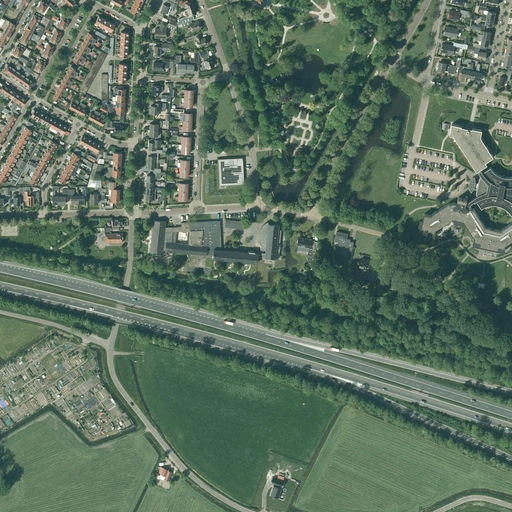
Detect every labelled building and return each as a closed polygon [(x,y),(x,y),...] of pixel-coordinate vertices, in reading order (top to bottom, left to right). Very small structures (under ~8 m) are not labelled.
[(20,0),(15,10),(22,13),(28,2),(24,0),(20,0)] [(77,3),(73,0),(66,0),(59,8),(61,9),(63,7),(66,4),(73,10),(77,6),(76,4),(77,3)] [(133,3),(132,6),(139,9),(142,4),(132,0),(131,2),(133,3)] [(187,10),(193,7),(191,1),(188,3),(187,1),(183,2),(182,0),(179,1),(180,6),(182,5),(185,4),(187,10)] [(37,11),(42,14),(48,4),(41,1),(37,9),(38,10),(37,11)] [(174,4),(167,1),(165,5),(163,4),(160,12),(165,14),(168,15),(172,8),(175,9),(177,5),(174,4)] [(57,10),(51,4),(49,6),(55,12),(57,10)] [(139,9),(132,6),(130,10),(128,9),(127,11),(137,15),(139,9)] [(193,7),(187,10),(184,11),(186,17),(178,19),(179,21),(177,22),(177,25),(182,24),(191,21),(189,18),(193,16),(192,14),(195,13),(193,7)] [(448,18),(459,20),(459,16),(465,17),(466,15),(467,15),(468,14),(468,12),(465,11),(460,10),(460,13),(450,10),(448,18)] [(488,11),(487,15),(482,14),(482,17),(494,19),(495,13),(488,11)] [(35,15),(34,14),(29,22),(40,28),(40,29),(42,30),(43,30),(44,28),(41,26),(37,24),(42,16),(36,13),(35,15)] [(63,14),(60,21),(67,24),(69,20),(68,19),(69,17),(63,14)] [(100,26),(104,19),(99,16),(95,23),(98,24),(96,26),(99,28),(100,26)] [(494,19),(482,17),(481,20),(486,21),(485,25),(492,26),(494,19)] [(104,19),(100,26),(103,27),(102,29),(104,31),(105,29),(109,22),(104,19)] [(177,23),(170,20),(168,26),(175,28),(177,23)] [(3,33),(9,36),(16,25),(9,21),(3,33)] [(67,24),(60,21),(57,27),(62,30),(63,28),(64,29),(67,24)] [(191,21),(182,24),(183,28),(190,26),(192,31),(201,28),(198,21),(192,23),(191,21)] [(39,30),(40,29),(40,28),(29,22),(24,31),(39,39),(40,37),(36,35),(32,33),(35,28),(39,30)] [(107,32),(110,33),(110,31),(111,32),(115,25),(109,22),(105,29),(108,30),(107,32)] [(167,24),(162,22),(160,26),(161,27),(160,29),(155,29),(155,30),(154,31),(154,32),(154,33),(155,33),(155,38),(166,38),(167,32),(165,32),(166,29),(165,29),(165,28),(167,24)] [(462,30),(462,27),(457,25),(456,29),(446,27),(445,35),(456,37),(458,29),(462,30)] [(56,29),(52,35),(59,39),(61,34),(60,33),(61,31),(56,29)] [(39,39),(24,31),(22,36),(29,40),(30,37),(34,39),(38,41),(39,39)] [(478,34),(477,37),(489,40),(491,33),(484,31),(483,35),(478,34)] [(0,45),(3,47),(9,36),(3,33),(0,37),(0,45)] [(86,37),(95,42),(96,40),(92,38),(94,35),(88,33),(86,37)] [(59,39),(52,35),(49,41),(54,44),(55,42),(57,43),(59,39)] [(25,46),(29,40),(22,36),(20,40),(21,41),(20,43),(25,46)] [(203,45),(206,44),(204,38),(201,39),(200,36),(196,37),(197,41),(196,41),(198,47),(203,45)] [(489,40),(477,37),(477,40),(482,41),(481,45),(488,46),(489,40)] [(87,47),(88,45),(83,42),(81,47),(90,52),(91,49),(87,47)] [(443,44),(441,52),(453,55),(454,51),(458,52),(459,47),(460,48),(461,48),(461,49),(466,50),(466,49),(467,45),(462,44),(461,44),(454,42),(453,46),(443,44)] [(48,43),(44,49),(51,53),(54,48),(52,48),(53,46),(48,43)] [(162,43),(162,47),(160,47),(154,46),(154,55),(160,56),(160,49),(161,49),(161,51),(169,51),(170,43),(162,43)] [(17,45),(12,53),(19,57),(24,47),(19,44),(18,46),(17,45)] [(467,48),(474,49),(474,53),(478,54),(477,58),(485,59),(487,53),(479,51),(479,50),(480,48),(468,46),(467,48)] [(51,53),(44,49),(41,55),(46,58),(47,56),(49,57),(51,53)] [(82,57),(83,54),(78,51),(76,56),(84,61),(86,59),(82,57)] [(191,64),(186,64),(185,72),(193,73),(194,65),(195,65),(198,66),(199,53),(194,52),(194,58),(190,58),(190,61),(191,61),(191,64)] [(185,72),(186,64),(180,64),(181,56),(175,55),(174,64),(177,64),(177,72),(185,72)] [(211,60),(212,60),(212,58),(207,60),(207,59),(209,58),(208,55),(202,57),(204,63),(205,63),(207,68),(214,66),(211,60)] [(29,61),(20,56),(18,59),(27,64),(29,61)] [(40,57),(37,63),(43,67),(46,63),(44,62),(45,60),(40,57)] [(511,61),(504,59),(502,66),(507,67),(506,70),(509,70),(509,71),(511,71),(511,67),(510,67),(511,63),(511,61)] [(43,67),(37,63),(37,64),(34,62),(31,60),(30,63),(33,64),(31,68),(35,70),(38,73),(39,71),(41,71),(43,67)] [(173,61),(169,61),(162,61),(162,63),(153,62),(153,69),(158,70),(161,71),(161,70),(162,70),(162,66),(169,66),(168,68),(173,68),(173,61)] [(454,74),(456,67),(456,66),(446,64),(446,63),(439,62),(437,71),(444,72),(445,71),(448,71),(448,73),(454,74)] [(3,71),(7,74),(11,67),(6,63),(3,68),(4,69),(3,71)] [(7,74),(11,77),(20,64),(18,63),(14,68),(15,69),(15,70),(11,67),(7,74)] [(469,68),(469,70),(468,77),(474,79),(476,72),(472,71),(473,69),(472,68),(473,65),(473,63),(471,63),(470,64),(469,68)] [(476,72),(474,79),(481,80),(482,73),(479,72),(479,70),(479,69),(480,64),(477,63),(476,72)] [(11,77),(16,80),(21,83),(29,70),(27,69),(24,74),(25,75),(24,76),(17,71),(17,70),(19,71),(20,68),(22,65),(20,64),(11,77)] [(470,64),(468,64),(466,70),(462,69),(463,67),(459,66),(459,68),(459,67),(458,72),(461,73),(461,76),(468,77),(469,70),(469,68),(470,64)] [(68,71),(77,75),(78,73),(74,71),(76,69),(70,66),(68,71)] [(35,83),(30,80),(26,77),(27,76),(28,77),(31,72),(29,70),(21,83),(29,89),(30,87),(32,88),(35,83)] [(69,80),(70,78),(65,75),(63,80),(71,85),(73,82),(69,80)] [(509,81),(510,76),(506,75),(505,78),(500,76),(499,84),(504,85),(505,80),(509,81)] [(0,95),(3,97),(9,89),(4,85),(0,90),(0,91),(2,93),(0,95)] [(64,90),(65,88),(60,85),(57,89),(66,94),(68,92),(64,90)] [(162,92),(162,87),(159,87),(159,86),(152,85),(152,95),(158,95),(158,91),(162,92)] [(117,93),(117,95),(125,95),(125,89),(123,89),(123,87),(118,86),(118,89),(114,89),(114,93),(117,93)] [(9,89),(3,97),(5,99),(7,96),(10,98),(14,92),(9,89)] [(184,93),(184,98),(192,98),(193,90),(185,90),(181,90),(181,92),(184,93)] [(12,109),(15,105),(20,97),(15,93),(11,99),(15,101),(13,104),(10,108),(12,109)] [(64,99),(60,97),(55,94),(52,99),(58,102),(59,99),(63,101),(65,103),(64,105),(67,107),(69,103),(63,100),(64,99)] [(15,105),(16,106),(18,103),(22,106),(26,100),(20,97),(15,105)] [(192,98),(184,98),(184,103),(180,103),(180,106),(184,106),(192,107),(192,98)] [(69,108),(74,110),(77,105),(79,102),(76,100),(74,104),(72,102),(69,108)] [(77,105),(74,110),(78,113),(83,104),(81,103),(79,106),(77,105)] [(156,103),(156,106),(151,106),(151,109),(150,110),(150,111),(151,112),(150,113),(158,114),(159,114),(161,112),(161,110),(165,111),(166,103),(156,103)] [(183,116),(183,121),(191,122),(191,114),(183,113),(184,110),(171,109),(170,112),(180,113),(180,116),(183,116)] [(40,121),(44,115),(35,110),(31,116),(40,121)] [(93,121),(97,112),(95,111),(93,114),(91,113),(88,118),(93,121)] [(12,126),(15,120),(18,115),(12,112),(11,115),(8,114),(5,118),(8,120),(7,123),(12,126)] [(49,126),(53,120),(44,115),(40,121),(49,126)] [(58,131),(62,125),(53,120),(49,126),(58,131)] [(115,124),(112,124),(112,121),(107,121),(104,127),(114,128),(114,132),(119,133),(119,132),(123,132),(123,126),(120,126),(120,125),(115,125),(115,124)] [(150,123),(149,129),(157,130),(158,127),(161,127),(161,121),(156,121),(156,124),(150,123)] [(191,122),(183,121),(183,127),(179,126),(179,129),(182,129),(190,130),(191,122)] [(0,125),(9,131),(12,126),(7,123),(5,126),(0,123),(0,125)] [(452,124),(449,135),(454,136),(477,172),(487,165),(485,162),(493,157),(481,137),(482,130),(472,128),(472,129),(462,127),(462,126),(452,124)] [(6,136),(9,131),(0,125),(0,128),(3,130),(1,133),(6,136)] [(67,127),(62,125),(58,131),(63,134),(67,127)] [(25,126),(20,136),(27,139),(36,144),(38,141),(29,136),(32,130),(25,126)] [(157,130),(149,129),(149,136),(155,136),(155,138),(160,139),(160,134),(157,133),(157,130)] [(20,136),(15,145),(22,149),(27,139),(20,136)] [(83,145),(87,138),(82,136),(79,142),(83,145)] [(182,139),(181,145),(190,145),(190,137),(182,136),(182,137),(178,136),(178,139),(182,139)] [(91,141),(87,138),(83,145),(88,147),(91,141)] [(46,150),(53,153),(58,144),(51,140),(49,143),(47,142),(45,145),(48,147),(46,150)] [(155,140),(155,143),(149,142),(148,150),(154,150),(156,150),(156,146),(160,147),(160,140),(155,140)] [(92,150),(96,143),(91,141),(88,147),(92,150)] [(101,146),(96,143),(92,150),(97,152),(101,146)] [(22,149),(15,145),(11,154),(17,158),(22,149)] [(190,145),(181,145),(181,150),(178,150),(178,152),(181,153),(189,153),(190,145)] [(41,159),(48,162),(53,153),(46,150),(41,159)] [(71,157),(77,161),(80,156),(73,152),(71,157)] [(161,163),(164,163),(165,159),(160,159),(160,160),(158,160),(158,156),(158,153),(149,152),(149,156),(148,156),(148,162),(154,162),(158,163),(161,163)] [(11,154),(8,159),(6,163),(12,167),(17,158),(11,154)] [(68,162),(78,167),(81,163),(77,161),(71,157),(68,162)] [(243,164),(242,158),(217,159),(218,165),(219,165),(220,184),(242,183),(241,164),(243,164)] [(31,165),(43,172),(48,162),(41,159),(38,163),(36,162),(35,164),(30,162),(29,164),(31,165)] [(180,163),(180,168),(188,168),(189,160),(181,160),(177,160),(177,162),(180,163)] [(78,167),(68,162),(66,166),(72,170),(76,172),(78,173),(79,171),(77,170),(78,167)] [(13,173),(10,171),(12,167),(6,163),(1,172),(7,176),(9,174),(11,175),(13,173)] [(38,181),(43,172),(31,165),(29,168),(32,170),(32,171),(34,172),(31,177),(38,181)] [(63,171),(70,174),(73,176),(76,172),(72,170),(66,166),(63,171)] [(421,221),(419,226),(421,226),(420,233),(427,235),(428,232),(435,233),(436,230),(452,219),(464,221),(474,238),(474,242),(480,243),(480,246),(497,250),(498,247),(505,248),(506,245),(511,240),(511,176),(510,177),(508,177),(505,177),(503,176),(501,176),(498,174),(496,173),(495,172),(493,170),(490,167),(483,172),(482,170),(481,171),(479,172),(482,176),(477,196),(468,202),(467,202),(467,199),(458,197),(457,201),(457,204),(453,203),(450,204),(449,203),(431,215),(424,214),(423,221),(421,221)] [(188,168),(180,168),(180,173),(176,173),(176,176),(180,176),(188,177),(188,168)] [(87,187),(89,187),(98,187),(101,187),(101,179),(96,179),(98,169),(96,169),(93,169),(87,187)] [(21,171),(18,170),(14,176),(12,178),(16,180),(21,171)] [(61,175),(67,179),(70,174),(63,171),(61,175)] [(146,181),(153,182),(153,178),(160,179),(160,177),(160,175),(166,175),(166,173),(160,172),(153,172),(153,175),(147,175),(146,181)] [(65,184),(67,179),(61,175),(58,180),(65,184)] [(38,181),(31,177),(28,176),(26,180),(35,185),(38,181)] [(110,195),(119,196),(119,189),(116,189),(116,182),(110,182),(109,186),(109,195),(110,195)] [(179,186),(179,191),(187,192),(187,183),(179,183),(176,183),(176,186),(179,186)] [(20,195),(23,195),(23,187),(19,187),(19,193),(13,194),(13,197),(14,205),(20,205),(20,195)] [(23,187),(23,195),(23,200),(27,200),(27,205),(33,205),(33,196),(30,196),(30,192),(30,191),(30,187),(23,187)] [(58,196),(59,204),(65,204),(65,196),(65,195),(68,194),(68,189),(62,190),(62,195),(64,195),(64,196),(58,196)] [(187,192),(179,191),(178,197),(175,196),(175,199),(178,199),(186,200),(187,192)] [(112,227),(122,226),(122,219),(116,219),(112,219),(112,227)] [(173,228),(169,228),(168,228),(165,228),(165,222),(153,220),(150,252),(162,254),(162,250),(165,251),(206,255),(206,254),(212,255),(212,259),(257,263),(258,256),(264,257),(278,258),(281,230),(278,230),(278,225),(269,224),(267,222),(265,223),(264,224),(263,225),(262,226),(261,227),(261,229),(260,230),(260,231),(259,233),(259,236),(260,238),(261,240),(261,241),(258,241),(260,244),(261,245),(260,254),(221,250),(219,221),(181,223),(181,228),(177,227),(177,228),(173,227),(173,228)] [(244,222),(225,220),(224,227),(243,229),(244,222)] [(338,245),(348,247),(350,240),(346,239),(347,234),(337,232),(336,237),(335,239),(339,240),(338,245)] [(122,233),(105,234),(105,242),(122,241),(122,233)] [(298,245),(297,249),(302,250),(309,251),(308,255),(312,256),(310,262),(314,263),(316,256),(316,250),(313,250),(314,246),(310,245),(312,239),(300,237),(298,245)] [(361,259),(359,268),(370,270),(370,273),(368,272),(367,279),(376,281),(378,270),(374,270),(376,261),(370,260),(369,262),(367,262),(368,260),(361,259)] [(388,452),(391,445),(378,440),(375,446),(388,452)] [(163,468),(161,467),(157,477),(164,480),(164,479),(168,480),(171,472),(167,470),(168,470),(163,468)] [(282,489),(284,481),(273,477),(271,483),(279,485),(278,488),(273,486),(270,495),(273,496),(278,498),(279,496),(281,489),(282,489)]
